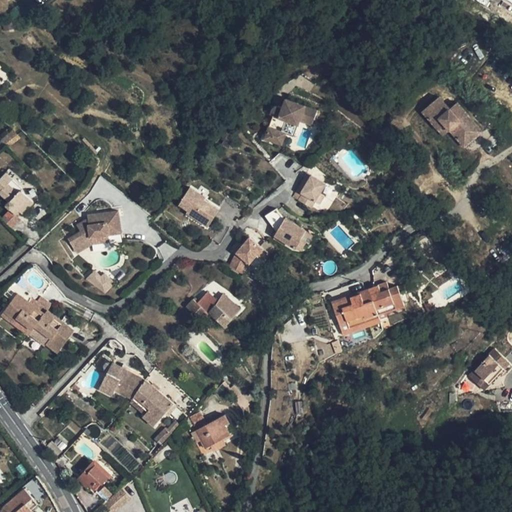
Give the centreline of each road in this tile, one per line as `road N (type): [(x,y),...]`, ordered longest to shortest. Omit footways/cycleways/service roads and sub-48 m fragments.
road 1 (residential): [(419,228),(350,277),(293,301),(275,324),(257,476),(243,511)]
road 2 (secondary): [(0,401),(74,511)]
